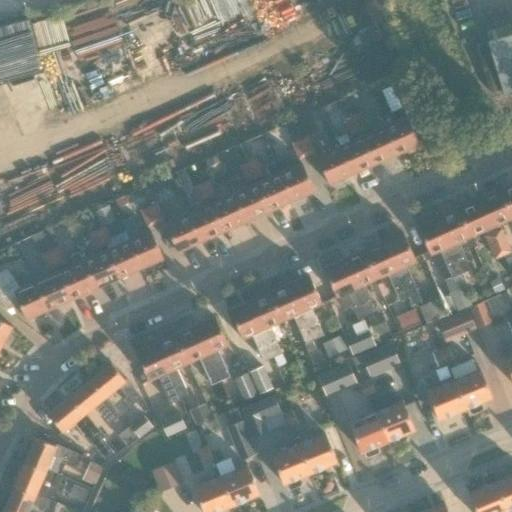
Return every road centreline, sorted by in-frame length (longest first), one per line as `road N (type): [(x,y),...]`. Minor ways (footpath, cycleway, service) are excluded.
road 1 (residential): [(511,153),(75,345),(26,391),(0,444)]
road 2 (residential): [(345,511),(511,445)]
